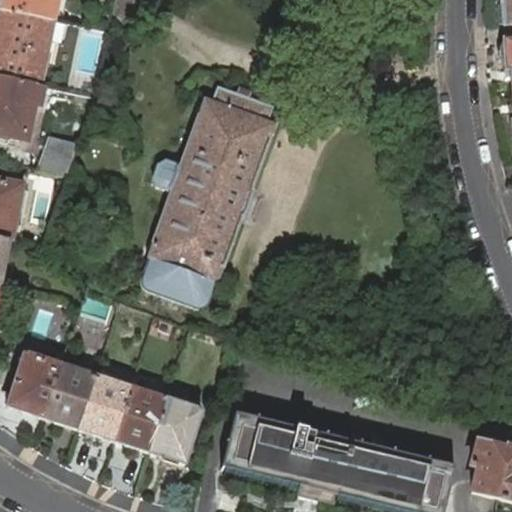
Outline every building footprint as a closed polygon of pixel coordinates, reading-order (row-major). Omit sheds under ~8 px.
[(1,0),(0,7),(0,11),(50,22),(54,0),(1,0)] [(134,0),(119,0),(117,15),(143,19),(146,2),(135,1),(134,0)] [(511,0),(499,0),(502,28),(504,28),(511,27),(511,0)] [(39,88),(52,22),(50,22),(0,11),(0,79),(37,88),(39,88)] [(509,72),(510,83),(511,82),(511,40),(505,41),(502,41),(504,73),(509,72)] [(40,109),(44,89),(39,88),(37,88),(0,79),(0,135),(11,138),(26,140),(32,108),(40,109)] [(149,261),(214,284),(216,285),(239,222),(241,218),(242,218),(244,215),(249,199),(251,195),(249,194),(251,190),(274,126),(267,124),(272,109),(262,105),(255,102),(248,100),(251,94),(238,90),(236,96),(217,88),(211,103),(204,100),(180,167),(166,162),(158,166),(153,179),(156,188),(171,194),(147,260),(149,261)] [(37,171),(66,179),(78,147),(48,138),(37,171)] [(0,240),(8,242),(10,243),(14,221),(18,204),(21,192),(21,187),(0,182),(0,240)] [(208,301),(214,284),(149,261),(143,278),(143,279),(143,281),(142,281),(142,282),(143,283),(143,284),(143,285),(143,286),(143,287),(144,288),(145,289),(146,290),(147,291),(148,292),(149,292),(195,309),(196,309),(197,309),(198,309),(199,309),(200,309),(201,309),(202,308),(203,308),(204,307),(205,306),(206,305),(207,303),(207,302),(208,301)] [(6,409),(42,421),(59,368),(57,368),(54,367),(51,366),(28,358),(23,356),(6,409)] [(78,432),(94,380),(68,371),(65,370),(62,369),(59,368),(42,421),(78,432)] [(113,444),(130,391),(128,390),(125,390),(122,389),(94,380),(78,432),(113,444)] [(149,455),(166,403),(138,394),(136,393),(133,392),(130,391),(113,444),(149,455)] [(168,404),(166,403),(149,455),(185,467),(202,414),(196,413),(173,406),(172,405),(168,404)] [(390,511),(443,511),(454,470),(359,447),(347,444),(342,443),(344,431),(316,424),(313,436),(302,432),(261,423),(252,421),(248,420),(243,419),(235,417),(222,470),(298,489),(336,498),(390,511)] [(479,444),(477,444),(471,467),(478,469),(471,493),(496,500),(511,503),(511,450),(505,448),(504,450),(492,448),(485,446),(479,444)] [(336,498),(298,489),(296,498),(334,507),(336,498)]
